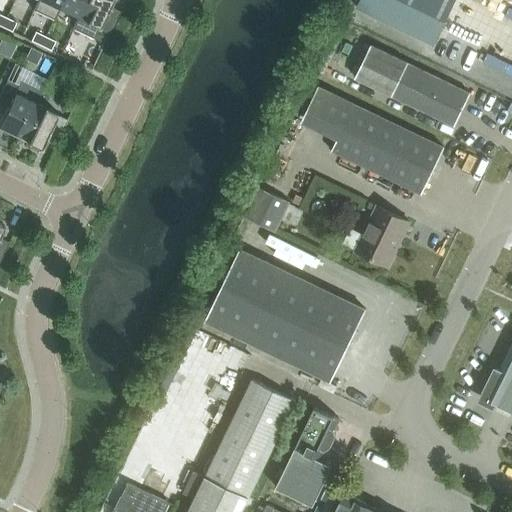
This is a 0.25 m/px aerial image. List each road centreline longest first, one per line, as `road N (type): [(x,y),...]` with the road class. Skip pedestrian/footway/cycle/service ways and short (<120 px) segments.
road 1 (unclassified): [(511,485),(416,435),(418,406),(511,210)]
road 2 (residential): [(23,511),(55,438),(56,399),(40,338),(42,293),(75,219)]
road 3 (residential): [(75,219),(180,0)]
